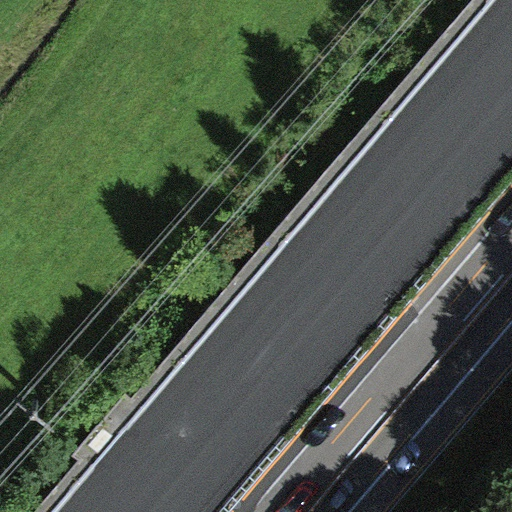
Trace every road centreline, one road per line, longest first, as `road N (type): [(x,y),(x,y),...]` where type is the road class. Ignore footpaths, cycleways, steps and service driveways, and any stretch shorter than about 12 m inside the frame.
road 1 (motorway): [(511,85),(151,511)]
road 2 (motorway): [(300,511),(511,263)]
